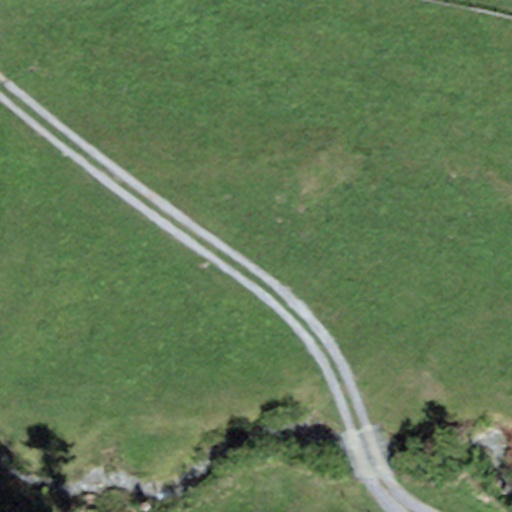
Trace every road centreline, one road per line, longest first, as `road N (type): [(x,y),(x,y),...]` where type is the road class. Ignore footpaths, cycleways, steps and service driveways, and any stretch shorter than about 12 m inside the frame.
road 1 (track): [(425,511),(395,495),(320,324),(0,76)]
road 2 (track): [(376,451),(0,475)]
